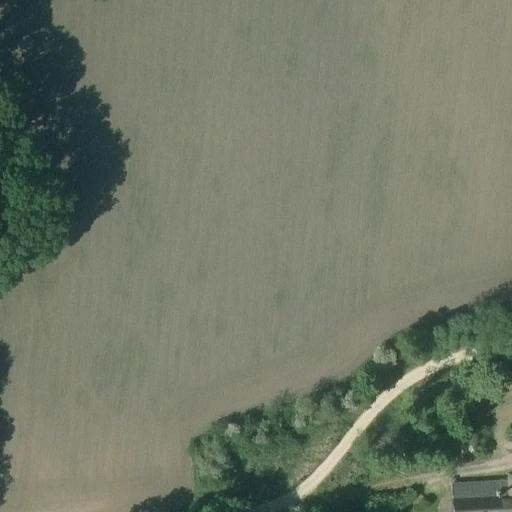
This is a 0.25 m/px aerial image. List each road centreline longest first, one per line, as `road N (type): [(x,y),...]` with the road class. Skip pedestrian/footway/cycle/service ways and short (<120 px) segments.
road 1 (track): [(263,511),(314,482),(381,401),(412,377),(511,345)]
road 2 (track): [(297,496),(324,502),(511,464)]
